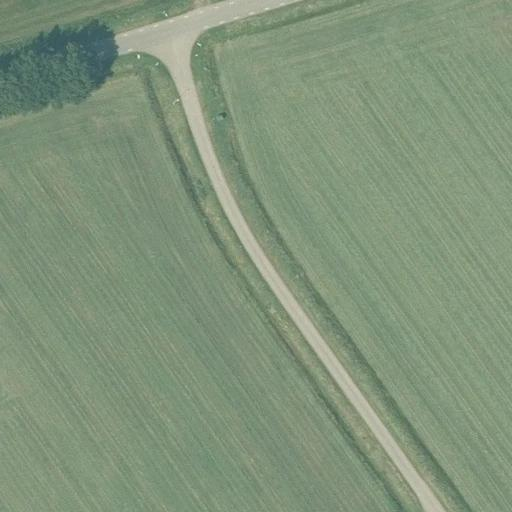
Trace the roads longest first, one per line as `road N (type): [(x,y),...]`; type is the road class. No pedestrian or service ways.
road 1 (unclassified): [(435,511),(249,241),(170,33)]
road 2 (unclassified): [(0,82),(170,33)]
